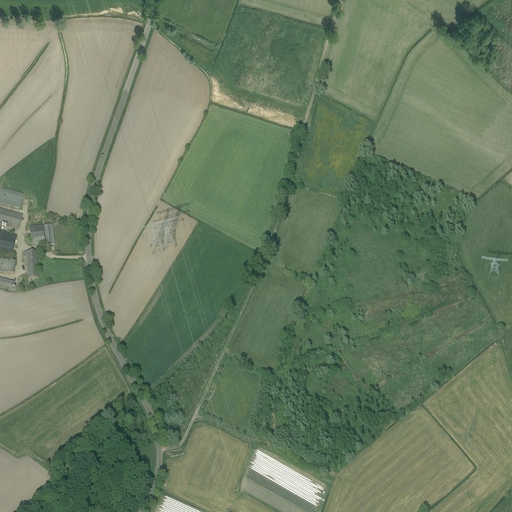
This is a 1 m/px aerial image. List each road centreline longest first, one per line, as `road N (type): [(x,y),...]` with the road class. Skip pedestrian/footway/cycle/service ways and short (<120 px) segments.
road 1 (tertiary): [(152,0),(88,201),(87,257),(100,319),(158,445),(140,511)]
road 2 (track): [(339,0),(266,265)]
road 3 (track): [(266,265),(194,421),(175,449),(159,454)]
road 4 (track): [(194,421),(257,436),(279,379),(339,353)]
